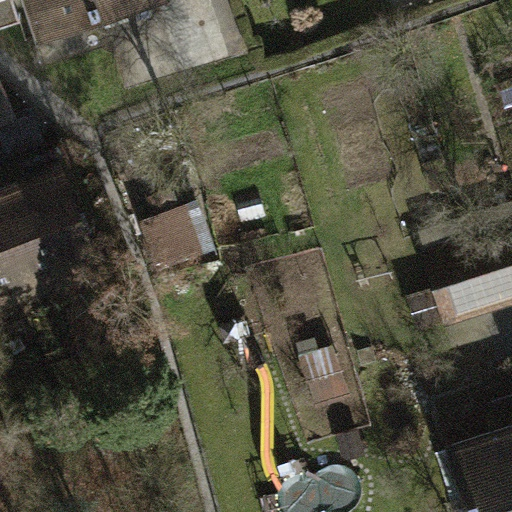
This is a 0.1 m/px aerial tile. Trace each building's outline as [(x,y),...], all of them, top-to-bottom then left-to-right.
[(22,0),(0,0),(0,11),(3,20),(26,12),(22,0)] [(31,0),(42,32),(141,0),(31,0)] [(0,125),(24,116),(6,70),(0,72),(0,125)] [(66,160),(0,185),(0,300),(104,261),(66,160)] [(165,189),(148,194),(153,209),(170,204),(165,189)] [(511,217),(431,242),(452,311),(511,292),(511,217)] [(487,423),(452,434),(476,511),(511,511),(511,392),(480,402),(487,423)]
